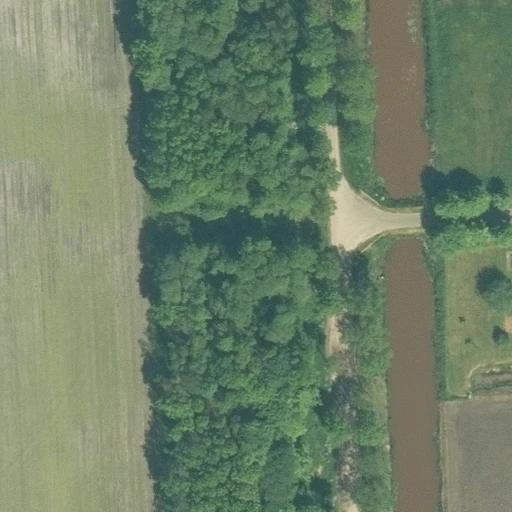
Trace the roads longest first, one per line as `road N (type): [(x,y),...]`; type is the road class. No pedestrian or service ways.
road 1 (unclassified): [(338,270),(324,0)]
road 2 (track): [(350,511),(338,270)]
